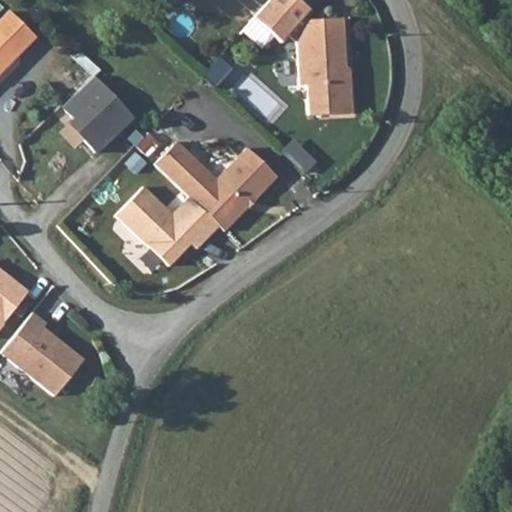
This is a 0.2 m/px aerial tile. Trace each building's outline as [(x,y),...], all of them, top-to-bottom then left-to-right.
[(302,13),(308,6),(301,0),(264,0),(252,14),(280,38),(287,30),(300,42),(302,84),(309,83),(312,114),(355,111),(350,67),(341,60),(341,51),(346,50),(343,15),(305,16),(302,13)] [(20,79),(32,68),(0,31),(0,30),(0,78),(11,69),(20,79)] [(60,109),(98,154),(137,121),(99,76),(60,109)] [(217,180),(177,142),(155,164),(225,232),(278,177),(248,148),(217,180)] [(0,266),(0,334),(33,292),(0,266)] [(0,359),(0,377),(24,394),(33,381),(59,399),(88,358),(56,336),(77,306),(51,287),(0,359)]
